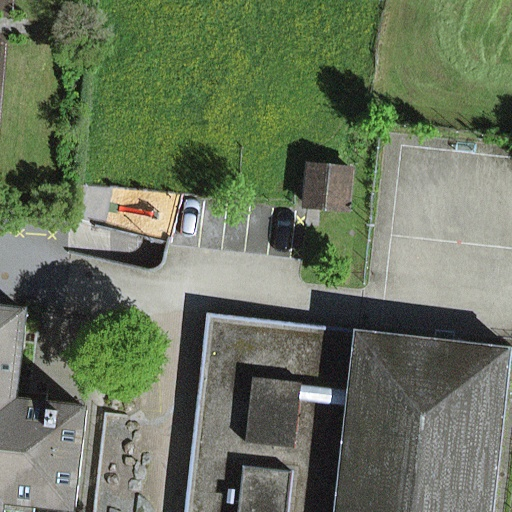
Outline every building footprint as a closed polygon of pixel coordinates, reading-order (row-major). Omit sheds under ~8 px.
[(310,167),(307,207),(347,210),(351,170),(310,167)] [(28,315),(0,311),(0,511),(5,511),(10,511),(35,511),(36,504),(76,508),(87,412),(47,407),(48,396),(34,394),(19,392),(28,315)] [(204,511),(210,463),(219,464),(221,447),(212,446),(226,324),(357,338),(358,331),(209,315),(186,511),(204,511)] [(340,511),(361,332),(358,331),(357,338),(226,324),(212,446),(221,447),(219,464),(210,463),(204,511),(340,511)] [(494,511),(511,355),(511,348),(361,332),(340,511),(494,511)]
